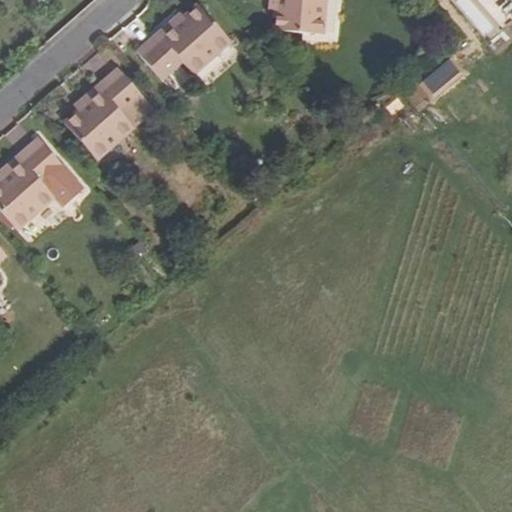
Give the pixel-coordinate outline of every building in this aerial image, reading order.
[(276,0),(268,0),(268,8),(276,9),(276,0)] [(276,0),(276,9),(274,28),(321,32),(323,0),(276,0)] [(158,47),(153,42),(132,60),(157,90),(177,73),(189,86),(226,54),(195,16),(179,29),(158,47)] [(158,47),(179,29),(175,24),(153,42),(158,47)] [(111,77),(89,94),(94,100),(73,118),(56,131),(87,169),(127,136),(117,124),(136,107),(111,77)] [(94,100),(89,94),(68,112),(73,118),(94,100)] [(31,144),(10,162),(15,167),(0,178),(0,223),(9,234),(46,204),(36,191),(55,174),(31,144)] [(0,178),(15,167),(10,162),(0,170),(0,178)]
